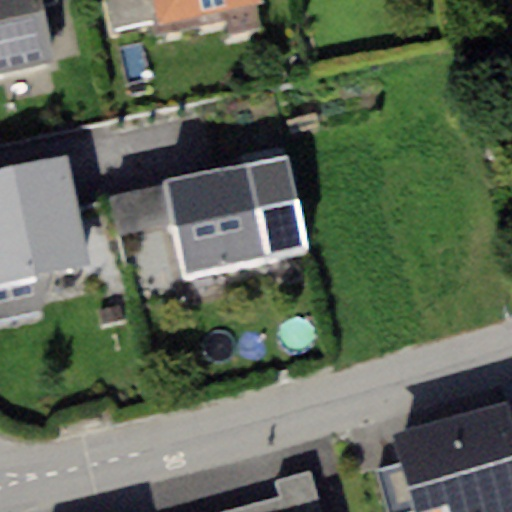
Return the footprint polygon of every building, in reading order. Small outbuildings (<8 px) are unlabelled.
[(0,0),(0,88),(55,75),(41,14),(60,10),(57,0),(0,0)] [(106,0),(114,32),(154,23),(148,0),(106,0)] [(260,0),(148,0),(154,23),(156,39),(264,16),(260,0)] [(68,175),(0,189),(0,302),(91,283),(76,214),(68,175)] [(249,176),(159,195),(176,274),(181,293),(270,273),(249,176)] [(122,285),(176,274),(159,195),(105,207),(122,285)] [(122,285),(105,207),(76,214),(91,283),(92,292),(122,285)] [(511,386),(502,389),(510,418),(511,416),(511,386)] [(511,511),(511,441),(507,421),(391,451),(396,472),(406,511),(511,511)] [(406,511),(396,472),(375,477),(384,511),(406,511)] [(276,504),(247,511),(324,511),(314,476),(272,488),(276,504)]
